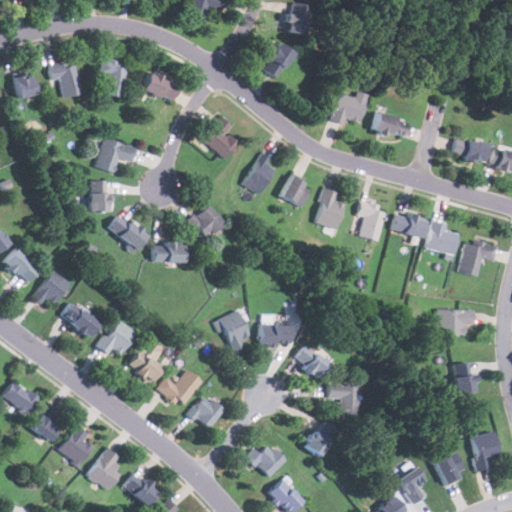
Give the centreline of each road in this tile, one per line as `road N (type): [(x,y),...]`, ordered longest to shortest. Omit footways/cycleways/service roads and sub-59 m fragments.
road 1 (residential): [(0,39),(99,22),(158,32),(322,148),(511,203)]
road 2 (residential): [(233,511),(197,472),(0,313)]
road 3 (residential): [(257,0),(181,125),(162,185)]
